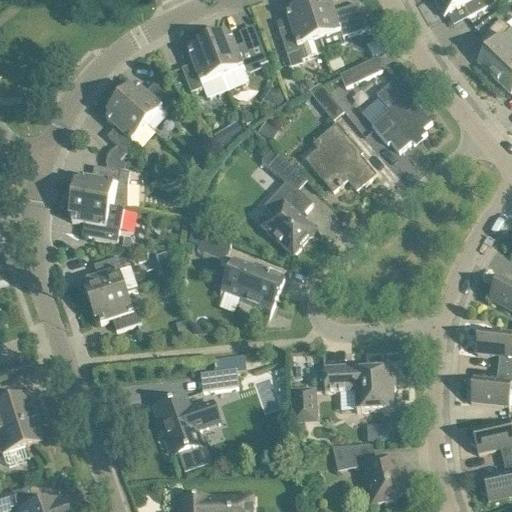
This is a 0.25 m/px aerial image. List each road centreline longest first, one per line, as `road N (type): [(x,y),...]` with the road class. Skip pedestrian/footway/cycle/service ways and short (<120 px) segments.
road 1 (residential): [(444,333),(324,331),(305,322),(304,293),(321,265),(480,136)]
road 2 (residential): [(45,155),(102,69),(152,29),(223,0)]
road 3 (residential): [(126,511),(54,336)]
road 4 (residential): [(54,336),(33,252),(45,155)]
road 5 (residential): [(459,511),(438,442),(435,375),(444,333)]
road 6 (residential): [(480,136),(397,0)]
road 7 (residential): [(444,333),(465,268),(511,196)]
